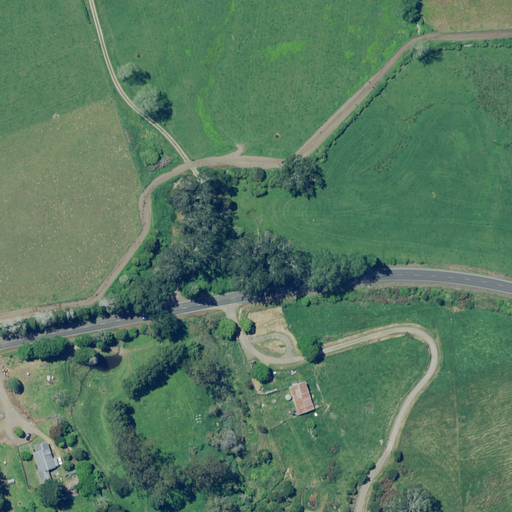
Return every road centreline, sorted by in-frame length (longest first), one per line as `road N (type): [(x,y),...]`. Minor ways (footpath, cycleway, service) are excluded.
road 1 (primary): [(0,344),(369,275),(511,288)]
road 2 (track): [(103,0),(114,48),(187,156),(137,194),(139,227),(101,293),(0,317)]
